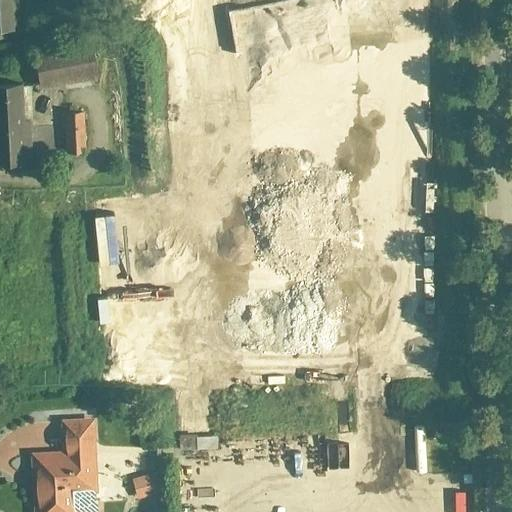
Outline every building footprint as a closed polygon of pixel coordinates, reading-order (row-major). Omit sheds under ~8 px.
[(0,0),(0,28),(25,27),(23,0),(0,0)] [(233,22),(301,5),(299,0),(283,0),(231,13),(233,22)] [(38,45),(44,83),(105,74),(99,35),(38,45)] [(0,162),(30,161),(26,81),(0,82),(0,162)] [(88,110),(67,111),(69,153),(90,152),(88,110)] [(36,451),(38,511),(79,511),(78,488),(101,487),(98,416),(64,417),(66,450),(36,451)] [(135,477),(142,497),(167,490),(161,469),(135,477)]
